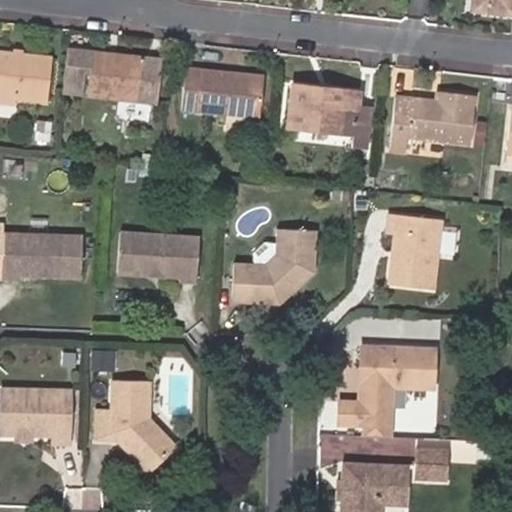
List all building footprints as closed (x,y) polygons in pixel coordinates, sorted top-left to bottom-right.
[(474,0),(474,6),(511,9),(511,6),(481,2),(480,0),(474,0)] [(163,101),(168,57),(71,47),(68,78),(87,80),(89,68),(98,69),(95,93),(163,101)] [(51,100),(56,58),(27,55),(18,54),(0,51),(0,94),(20,97),(51,100)] [(189,64),(187,108),(232,111),(230,127),(261,130),(264,114),(267,72),(189,64)] [(349,85),(334,84),(334,89),(316,87),(317,81),(296,79),(292,122),(341,128),(341,141),(357,142),(361,100),(348,98),(349,85)] [(334,89),(334,84),(317,81),(316,87),(334,89)] [(445,95),(441,95),(399,90),(396,119),(394,144),(408,145),(409,130),(475,137),(480,100),(475,99),(477,88),(447,84),(445,95)] [(20,97),(0,94),(0,101),(18,104),(20,97)] [(118,99),(117,112),(136,114),(136,109),(150,110),(151,102),(118,99)] [(51,137),(53,120),(42,119),(40,136),(51,137)] [(134,139),(120,137),(118,156),(133,157),(134,139)] [(390,222),(396,222),(392,272),(438,276),(445,208),(392,203),(390,222)] [(237,220),(237,250),(236,291),(285,294),(319,261),(321,219),(280,217),(280,232),(280,242),(268,252),(257,251),(252,251),(252,221),(237,220)] [(446,227),(446,252),(457,252),(457,227),(446,227)] [(24,269),(87,271),(88,232),(8,228),(6,273),(24,273),(24,269)] [(125,229),(122,269),(183,273),(183,276),(202,277),(204,233),(125,229)] [(257,241),(257,251),(268,252),(280,242),(280,232),(269,232),(257,241)] [(372,369),(367,375),(367,390),(371,400),(396,400),(397,375),(442,376),(442,336),(368,335),(367,360),(372,359),(372,369)] [(81,345),(66,346),(66,362),(81,362),(81,345)] [(114,346),(97,345),(96,366),(115,367),(114,346)] [(141,440),(140,446),(156,463),(182,436),(170,423),(162,423),(155,416),(157,410),(157,376),(119,376),(119,406),(107,406),(108,435),(130,435),(135,435),(141,440)] [(9,387),(8,432),(25,433),(40,433),(60,433),(60,441),(77,441),(80,388),(9,387)] [(162,423),(170,423),(157,410),(155,416),(162,423)] [(130,435),(140,446),(141,440),(135,435),(130,435)] [(423,466),(455,467),(456,438),(424,436),(423,466)] [(352,450),(351,469),(358,474),(357,483),(351,489),(350,511),(390,511),(391,492),(416,493),(417,453),(352,450)] [(358,474),(351,469),(347,468),(346,488),(351,489),(357,483),(358,474)] [(414,511),(416,493),(391,492),(390,511),(414,511)]
